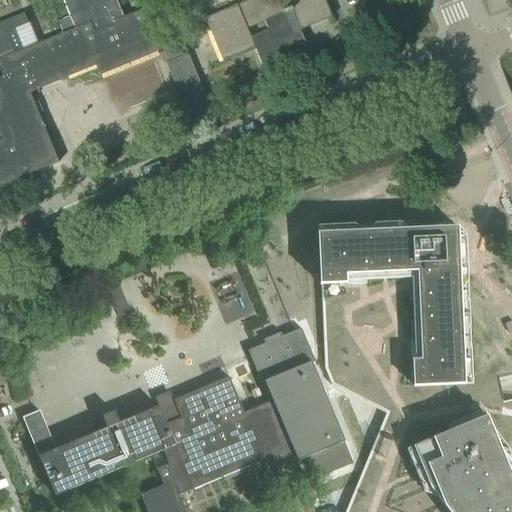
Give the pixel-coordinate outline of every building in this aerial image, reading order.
[(0,185),(57,162),(37,113),(41,111),(37,101),(33,102),(29,92),(97,64),(101,74),(158,51),(146,23),(152,21),(146,8),(122,17),(115,0),(61,0),(68,16),(57,21),(62,32),(21,49),(13,29),(27,23),(23,13),(0,22),(0,108),(11,135),(0,139),(0,185)] [(244,0),(204,17),(222,62),(254,48),(261,64),(278,57),(282,66),(309,55),(299,30),(331,16),(324,0),(244,0)] [(186,53),(181,39),(162,47),(167,61),(186,53)] [(190,125),(213,116),(188,53),(165,62),(190,125)] [(458,229),(319,235),(321,285),(329,317),(332,328),(347,389),(379,440),(386,457),(391,471),(370,511),(511,511),(511,466),(501,452),(487,418),(485,415),(469,390),(465,385),(464,368),(463,346),(460,269),(458,229)] [(119,318),(131,313),(120,287),(108,292),(119,318)] [(273,400),(295,452),(298,460),(306,457),(315,479),(353,463),(344,441),(345,441),(312,362),(315,361),(302,329),(283,337),(281,333),(264,341),(266,345),(249,351),(262,383),(265,382),(273,400)] [(295,452),(273,400),(244,412),(230,378),(120,424),(115,412),(103,417),(108,429),(56,451),(40,412),(23,419),(56,496),(163,451),(169,465),(157,470),(164,486),(141,496),(147,511),(189,511),(187,507),(183,508),(178,495),(251,464),(249,460),(261,455),(265,465),(295,452)]
